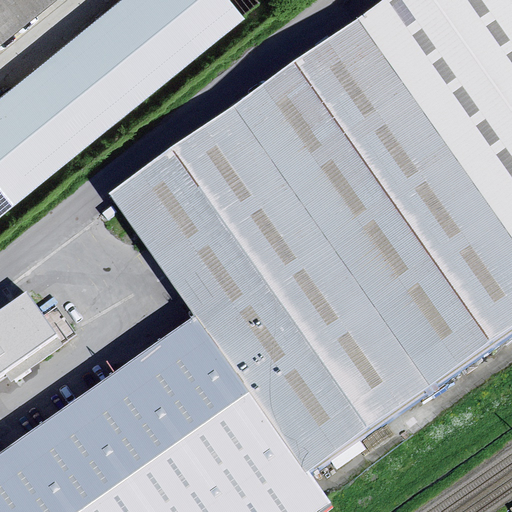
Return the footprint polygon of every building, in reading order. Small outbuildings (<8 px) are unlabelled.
[(0,0),(0,39),(47,0),(0,0)] [(126,0),(0,103),(0,218),(247,21),(229,0),(126,0)] [(511,0),(398,0),(109,205),(195,325),(307,482),(511,335),(511,0)] [(26,292),(0,309),(0,374),(56,336),(26,292)] [(195,325),(0,463),(0,511),(318,511),(325,507),(307,482),(195,325)]
